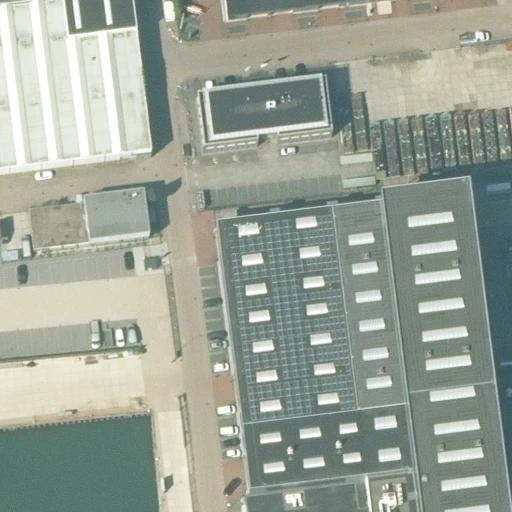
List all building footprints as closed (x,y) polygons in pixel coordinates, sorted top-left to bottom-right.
[(0,0),(0,177),(150,159),(146,126),(135,41),(135,40),(130,2),(130,1),(130,0),(0,0)] [(221,0),(225,24),(255,20),(293,15),(317,12),(414,0),(221,0)] [(331,139),(324,85),(270,92),(271,98),(265,99),(265,94),(255,95),(256,100),(251,100),(250,94),(196,101),(202,155),(257,149),(256,143),(276,140),(276,146),(331,139)] [(148,240),(143,200),(28,215),(33,255),(94,247),(96,266),(122,263),(119,244),(148,240)] [(216,233),(214,234),(218,266),(232,374),(236,406),(243,460),(248,500),(243,500),(243,502),(244,511),(503,511),(487,375),(465,202),(346,217),(330,219),(216,233)]
